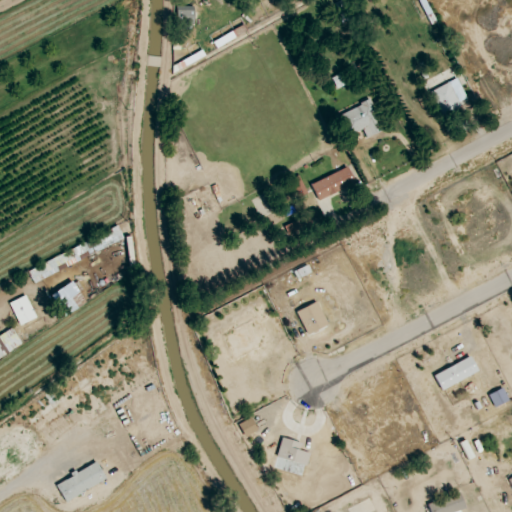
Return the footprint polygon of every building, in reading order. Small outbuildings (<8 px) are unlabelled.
[(342,23),(351,19),(343,0),(342,0),(335,3),(342,23)] [(176,10),(176,24),(194,24),(193,10),(176,10)] [(442,115),(469,104),(458,79),(432,89),(442,115)] [(350,135),(363,129),(367,138),(384,130),(370,99),(340,114),(350,135)] [(311,185),(319,201),(355,183),(347,167),(311,185)] [(125,241),(119,228),(27,268),(33,281),(125,241)] [(86,304),(73,281),(51,294),(63,316),(86,304)] [(36,318),(26,295),(9,303),(20,325),(36,318)] [(296,312),(307,335),(328,325),(317,301),(296,312)] [(0,358),(22,344),(12,328),(0,335),(0,358)] [(441,390),(478,372),(471,357),(433,375),(441,390)] [(509,400),(503,388),(489,394),(495,407),(509,400)] [(302,443),(281,438),(276,457),(306,465),(309,453),(299,450),(302,443)] [(106,479),(96,462),(55,484),(65,502),(106,479)] [(430,511),(456,511),(465,509),(459,492),(428,504),(430,511)]
